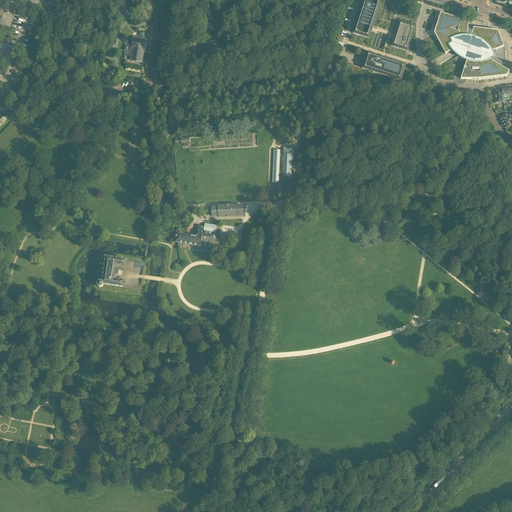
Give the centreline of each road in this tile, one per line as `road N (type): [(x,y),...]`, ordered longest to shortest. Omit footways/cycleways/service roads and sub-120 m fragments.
road 1 (unclassified): [(319,56),(34,104),(24,99)]
road 2 (track): [(219,511),(210,494),(231,375),(253,352)]
road 3 (primary): [(415,511),(511,407)]
road 4 (track): [(66,209),(51,231),(25,237),(0,299)]
